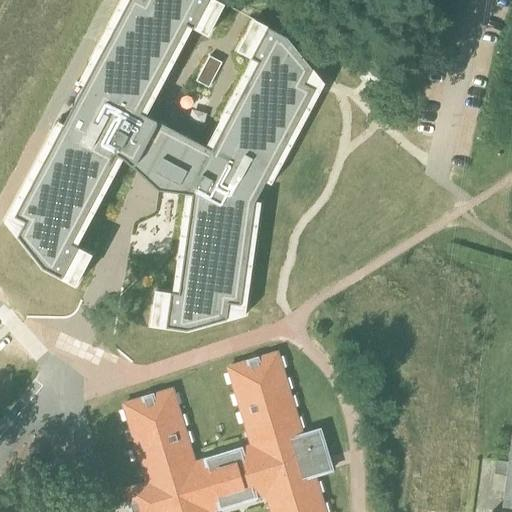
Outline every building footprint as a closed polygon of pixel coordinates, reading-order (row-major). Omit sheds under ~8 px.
[(63,124),(14,217),(25,222),(17,237),(43,268),(62,278),(78,247),(77,247),(71,244),(118,156),(122,160),(134,170),(137,173),(156,190),(157,190),(158,191),(159,191),(160,192),(161,192),(162,192),(186,195),(192,196),(178,294),(172,293),(170,293),(166,328),(187,331),(226,320),(228,304),(240,306),(254,203),(255,202),(265,182),(314,90),(304,84),(312,70),(286,38),(267,28),(267,29),(251,59),(252,60),(258,63),(211,151),(206,148),(146,116),(140,113),(187,26),(192,28),(194,29),(209,0),(129,0),(83,86),(63,124)] [(222,63),(209,57),(196,82),(208,88),(222,63)] [(317,77),(313,84),(322,89),(324,84),(317,76),(317,77)] [(7,218),(5,222),(11,231),(12,230),(16,222),(7,218)] [(234,318),(234,319),(245,316),(246,311),(236,309),(234,318)] [(302,436),(293,409),(277,354),(228,368),(251,447),(194,464),(172,390),(123,405),(147,483),(125,490),(131,511),(211,511),(266,495),(271,511),(324,511),(314,476),(331,471),(328,459),(319,431),(302,436)] [(493,474),(507,476),(501,511),(491,510),(490,511),(511,511),(511,440),(509,463),(495,461),(494,468),(493,474)]
